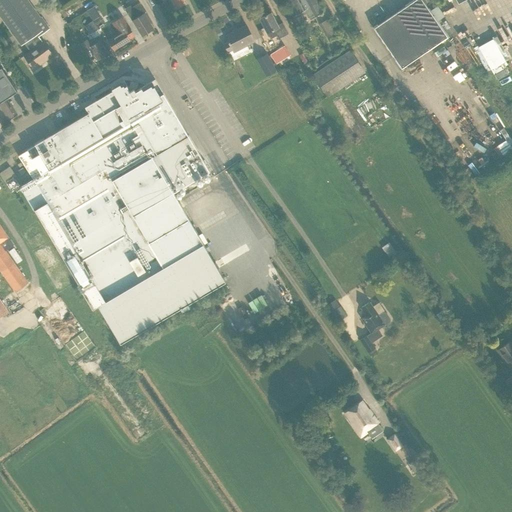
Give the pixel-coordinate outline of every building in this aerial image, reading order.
[(0,0),(0,14),(22,44),(24,43),(30,51),(24,55),(34,69),(52,55),(42,42),(36,34),(46,27),(27,0),(0,0)] [(54,5),(50,0),(39,0),(46,10),(54,5)] [(290,11),(294,19),(302,14),(301,12),(305,10),(310,19),(322,13),(314,0),(286,0),(292,10),(290,11)] [(437,6),(430,11),(421,0),(414,0),(374,28),(401,68),(447,37),(437,22),(444,17),(437,6)] [(128,13),(141,36),(153,28),(150,23),(152,22),(145,12),(139,2),(131,7),(130,5),(126,8),(128,13)] [(105,13),(114,9),(111,3),(103,8),(105,13)] [(288,33),(282,22),(277,25),(271,12),(260,18),(270,38),(276,35),(278,38),(288,33)] [(129,39),(134,36),(122,17),(115,22),(121,32),(108,40),(115,51),(130,41),(129,39)] [(338,36),(328,19),(319,24),(330,42),(338,36)] [(97,60),(108,53),(100,40),(99,41),(96,36),(93,32),(98,29),(92,21),(84,26),(89,34),(87,36),(90,40),(88,41),(87,40),(81,44),(85,50),(90,47),(97,60)] [(228,42),(224,44),(228,51),(232,49),(239,46),(240,48),(254,41),(246,25),(225,36),(228,42)] [(476,37),(477,47),(498,46),(496,30),(481,31),(481,37),(476,37)] [(277,63),(288,55),(283,47),(271,54),(277,63)] [(446,63),(455,57),(450,49),(441,55),(446,63)] [(328,97),(364,72),(350,50),(313,75),(328,97)] [(276,71),(267,53),(256,59),(266,77),(276,71)] [(16,89),(0,63),(0,120),(2,123),(16,114),(5,98),(12,94),(11,92),(16,89)] [(373,85),(368,78),(355,87),(360,95),(363,99),(367,95),(364,91),(373,85)] [(35,146),(18,156),(32,179),(20,186),(34,210),(35,209),(78,282),(78,283),(93,308),(98,305),(121,343),(225,281),(173,192),(209,171),(155,79),(135,91),(134,89),(137,87),(138,83),(131,81),(129,86),(127,87),(124,81),(111,88),(113,91),(85,107),(88,113),(34,145),(35,146)] [(463,90),(452,97),(473,125),(483,118),(463,90)] [(349,128),(357,123),(340,97),(332,102),(349,128)] [(0,184),(0,188),(11,204),(22,197),(9,178),(0,184)] [(0,315),(8,310),(0,299),(0,270),(15,291),(28,282),(6,250),(13,245),(0,225),(0,315)] [(394,239),(389,242),(394,250),(399,246),(394,239)] [(267,291),(253,300),(260,311),(274,302),(267,291)] [(346,316),(337,302),(328,307),(337,321),(346,316)] [(365,315),(361,318),(371,333),(366,336),(360,340),(368,352),(375,348),(371,342),(382,335),(377,329),(389,321),(390,318),(386,312),(383,312),(378,315),(369,302),(360,308),(365,315)] [(19,328),(2,339),(6,346),(24,335),(19,328)] [(511,368),(511,345),(509,342),(496,351),(510,370),(511,368)] [(368,410),(362,400),(344,412),(349,421),(359,437),(367,432),(366,430),(378,422),(369,409),(368,410)] [(402,446),(394,435),(387,439),(396,450),(402,446)] [(416,461),(410,465),(416,474),(422,470),(416,461)]
